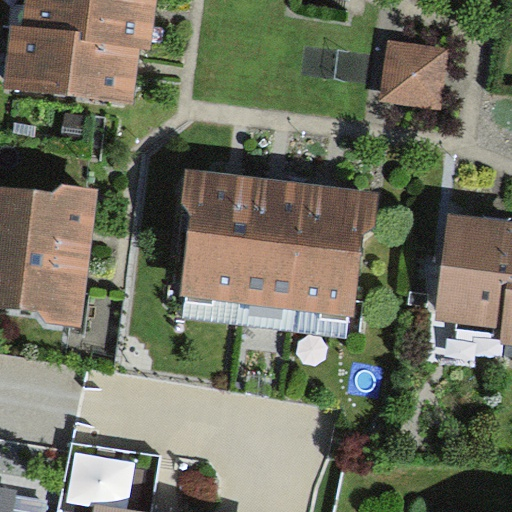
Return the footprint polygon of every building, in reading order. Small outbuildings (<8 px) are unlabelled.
[(21,0),(18,35),(129,45),(143,47),(147,0),(21,0)] [(18,35),(8,34),(3,87),(124,99),(129,45),(18,35)] [(384,100),(428,105),(434,55),(389,50),(384,100)] [(379,193),(185,168),(183,203),(192,214),(181,295),(353,316),(365,236),(375,233),(379,193)] [(83,206),(0,197),(0,250),(78,258),(83,206)] [(511,278),(511,236),(447,230),(436,326),(506,333),(511,278)] [(0,304),(73,311),(78,258),(0,250),(0,304)] [(511,278),(506,333),(503,360),(511,361),(511,278)] [(36,511),(38,506),(0,501),(0,511),(36,511)]
